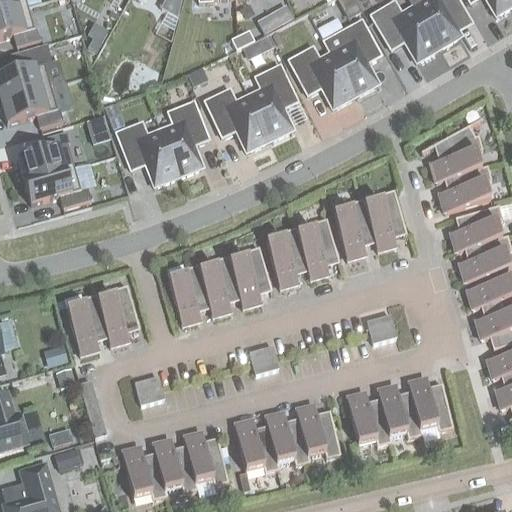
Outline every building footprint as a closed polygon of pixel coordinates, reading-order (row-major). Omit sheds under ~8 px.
[(0,0),(0,18),(27,11),(23,0),(0,0)] [(167,0),(160,13),(176,22),(182,0),(167,0)] [(351,0),(341,0),(336,3),(342,13),(355,6),(351,0)] [(412,0),(407,3),(411,12),(412,11),(438,54),(460,41),(448,20),(461,13),(453,0),(412,0)] [(511,0),(464,0),(469,8),(482,0),(495,21),(511,10),(511,0)] [(393,7),(370,21),(390,55),(403,47),(415,68),(438,54),(412,11),(411,12),(400,19),(393,7)] [(27,11),(0,18),(0,43),(12,40),(15,52),(39,45),(36,33),(33,34),(27,11)] [(285,11),(275,16),(282,29),(292,24),(285,11)] [(361,26),(324,46),(354,102),(377,89),(366,68),(379,61),(361,26)] [(248,35),(230,44),(235,55),(253,46),(248,35)] [(278,36),(271,40),(276,49),(283,45),(278,36)] [(267,41),(255,47),(260,58),(272,52),(267,41)] [(92,42),(87,53),(95,57),(100,47),(92,42)] [(311,53),(288,66),(307,100),(320,93),(332,114),(354,102),(324,46),(323,47),(330,58),(318,65),(311,53)] [(27,73),(0,81),(0,105),(50,92),(43,69),(51,66),(46,49),(22,55),(27,73)] [(258,91),(245,97),(269,146),(292,135),(282,113),(296,107),(279,71),(254,83),(258,91)] [(202,72),(187,79),(194,93),(208,85),(202,72)] [(50,92),(0,105),(0,108),(6,129),(35,121),(39,133),(62,126),(59,114),(56,115),(50,92)] [(228,95),(204,107),(221,142),(235,136),(245,157),(269,146),(245,97),(232,103),(228,95)] [(172,130),(159,135),(177,182),(202,172),(193,150),(207,144),(193,108),(167,118),(172,130)] [(104,121),(87,126),(93,149),(110,144),(104,121)] [(121,122),(109,126),(113,135),(124,130),(121,122)] [(480,174),(479,173),(474,157),(480,155),(476,141),(472,142),(468,133),(481,126),(480,124),(432,150),(433,152),(437,166),(429,169),(435,188),(443,185),(480,174)] [(141,128),(115,138),(130,175),(144,169),(153,192),(177,182),(159,135),(146,141),(141,128)] [(45,156),(17,164),(23,187),(73,172),(67,149),(69,149),(65,137),(42,143),(45,156)] [(485,171),(479,173),(480,174),(443,185),(446,197),(438,199),(443,218),(489,205),(484,187),(490,186),(485,171)] [(73,172),(23,187),(29,210),(58,201),(62,214),(90,205),(87,194),(80,196),(73,172)] [(375,248),(374,249),(376,257),(395,251),(393,243),(406,239),(393,196),(379,200),(381,206),(364,211),(375,248)] [(364,211),(363,205),(348,209),(350,215),(333,220),(346,266),(365,260),(362,252),(374,249),(375,248),(364,211)] [(455,258),(463,255),(501,244),(500,243),(495,227),(502,225),(497,211),(454,224),(458,236),(450,239),(455,258)] [(307,277),(306,277),(309,285),(328,280),(325,271),(338,268),(325,224),(311,228),(313,234),(297,239),(296,239),(307,277)] [(295,280),(306,277),(307,277),(296,239),(297,239),(295,233),(281,237),(283,243),(265,248),(278,294),(297,289),(295,280)] [(463,255),(466,267),(458,269),(464,288),(509,275),(504,257),(510,255),(506,241),(500,243),(501,244),(463,255)] [(240,306),(239,306),(241,314),(260,308),(258,300),(271,296),(258,253),(244,257),(246,263),(229,268),(240,306)] [(228,309),(239,306),(240,306),(229,268),(228,261),(214,266),(215,272),(199,276),(198,277),(209,314),(209,315),(211,323),(230,317),(228,309)] [(197,318),(209,315),(209,314),(198,277),(199,276),(197,270),(183,275),(185,281),(167,286),(181,331),(199,326),(197,318)] [(482,311),(486,323),(486,324),(511,315),(511,284),(511,282),(466,295),(471,314),(482,311)] [(108,344),(107,344),(109,352),(128,347),(126,338),(139,335),(126,291),(112,295),(114,301),(98,306),(97,306),(108,344)] [(95,347),(107,344),(108,344),(97,306),(98,306),(96,300),(82,304),(83,310),(66,315),(79,361),(98,356),(95,347)] [(511,315),(486,324),(486,323),(475,326),(480,345),(491,342),(494,354),(492,354),(492,356),(511,350),(511,315)] [(395,343),(389,320),(365,327),(371,349),(395,343)] [(62,350),(47,355),(52,371),(67,367),(62,350)] [(278,374),(272,352),(248,358),(254,380),(278,374)] [(502,381),(506,393),(506,394),(511,391),(511,357),(486,366),(491,385),(502,381)] [(71,373),(55,377),(60,394),(75,389),(71,373)] [(163,404),(157,382),(134,388),(140,411),(163,404)] [(419,435),(436,431),(437,437),(451,434),(441,389),(428,393),(426,384),(406,389),(408,397),(409,397),(419,435)] [(105,440),(90,386),(78,390),(94,443),(105,440)] [(511,391),(506,394),(506,393),(495,396),(500,415),(511,412),(511,414),(511,424),(511,391)] [(421,441),(419,435),(409,397),(408,397),(397,400),(395,392),(376,397),(378,405),(379,405),(388,443),(389,442),(405,438),(406,444),(421,441)] [(0,455),(26,448),(17,419),(13,420),(6,398),(0,399),(0,455)] [(390,448),(389,442),(388,443),(379,405),(378,405),(366,408),(364,400),(345,404),(356,450),(374,446),(376,452),(390,448)] [(306,462),(307,462),(324,458),(325,464),(339,461),(329,417),(316,420),(314,412),(295,416),(297,424),(306,462)] [(264,423),(266,431),(267,431),(276,469),(293,465),(294,471),(308,468),(307,462),(306,462),(297,424),(285,427),(283,419),(264,423)] [(267,431),(266,431),(254,434),(252,426),(233,431),(244,477),(262,473),(263,479),(278,475),(276,469),(267,431)] [(507,429),(499,432),(501,440),(509,438),(507,429)] [(193,489),(194,488),(211,485),(212,491),(227,488),(217,443),(204,446),(202,438),(183,442),(184,450),(185,450),(193,489)] [(185,450),(184,450),(173,453),(171,445),(152,449),(154,457),(163,495),(164,495),(180,492),(181,498),(196,495),(194,488),(193,489),(185,450)] [(142,460),(140,452),(121,457),(132,503),(150,498),(151,504),(166,501),(164,495),(163,495),(154,457),(154,458),(142,460)] [(59,475),(79,469),(75,454),(54,460),(59,475)] [(56,511),(44,469),(19,476),(27,503),(2,511),(56,511)]
